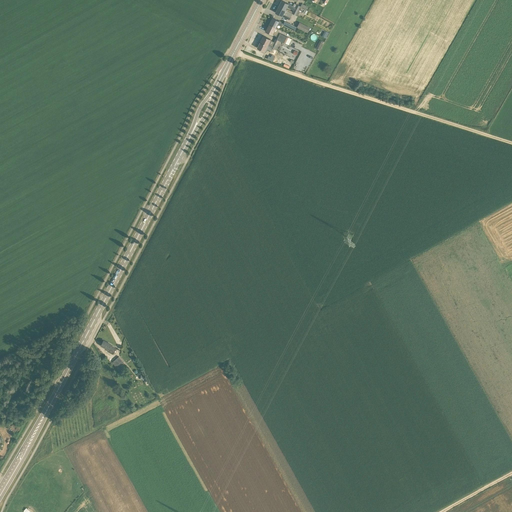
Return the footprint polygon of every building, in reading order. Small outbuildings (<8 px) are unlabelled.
[(281,0),(278,7),(289,12),(297,16),(299,12),(298,11),(299,9),(302,11),(303,10),(304,10),(304,9),(300,7),(296,5),(295,8),(288,4),(281,0)] [(289,12),(278,7),(275,13),(282,16),(289,20),(291,17),(287,15),(289,12)] [(329,28),(332,23),(308,10),(306,15),(329,28)] [(269,24),(276,27),(278,24),(281,26),(282,23),(279,21),(273,18),(269,24)] [(310,28),(299,22),(297,27),(307,33),(310,28)] [(279,29),(276,27),(269,24),(266,31),(272,35),(272,34),(277,37),(276,39),(280,41),(281,42),(285,44),(288,38),(278,32),(279,29)] [(280,41),(276,39),(274,42),(270,40),(270,39),(263,36),(260,42),(272,48),(276,50),(280,41)] [(267,49),(271,51),(272,48),(260,42),(257,48),(265,52),(267,49)] [(113,354),(116,349),(114,348),(114,347),(111,345),(104,341),(101,345),(109,349),(108,351),(113,354)] [(112,362),(118,369),(123,364),(118,357),(112,362)]
